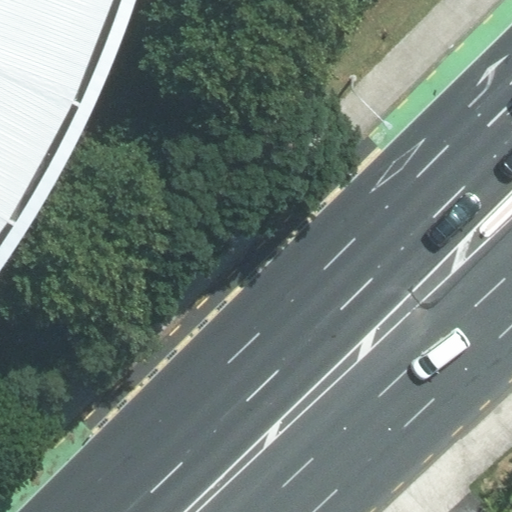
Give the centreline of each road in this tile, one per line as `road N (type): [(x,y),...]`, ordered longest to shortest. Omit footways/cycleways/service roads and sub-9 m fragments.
road 1 (secondary): [(434,240),(142,511)]
road 2 (primary): [(434,240),(511,104)]
